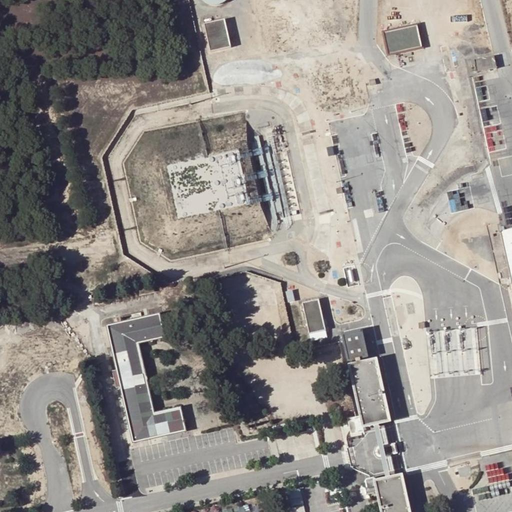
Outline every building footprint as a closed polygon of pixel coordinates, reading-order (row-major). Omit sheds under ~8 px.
[(204,23),(210,51),(231,46),(225,19),(204,23)] [(418,25),(384,32),(389,55),(423,48),(418,25)] [(494,56),(475,60),(478,72),(497,69),(494,56)] [(511,230),(502,233),(511,279),(511,230)] [(153,283),(139,286),(140,294),(155,291),(153,283)] [(319,300),(302,303),(311,341),(327,338),(319,300)] [(107,326),(117,370),(121,387),(133,442),(185,431),(180,408),(154,414),(138,343),(164,337),(159,314),(107,326)] [(362,331),(343,335),(349,360),(368,356),(362,331)] [(377,360),(350,366),(364,427),(390,421),(377,360)] [(121,387),(117,370),(113,372),(116,388),(121,387)] [(397,453),(395,444),(379,447),(378,448),(378,449),(377,450),(377,451),(377,453),(378,454),(379,455),(380,455),(381,456),(382,456),(397,453)] [(505,469),(488,470),(489,483),(506,482),(505,469)] [(375,482),(382,511),(409,511),(402,476),(375,482)] [(304,511),(300,489),(285,493),(289,511),(304,511)]
